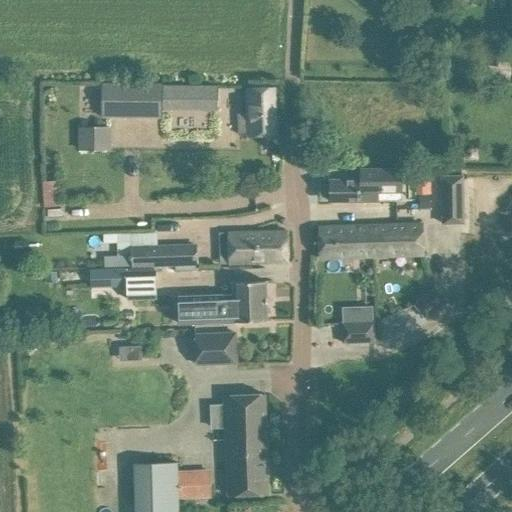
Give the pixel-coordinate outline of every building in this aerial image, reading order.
[(101,83),(101,117),(163,118),(163,107),(199,107),(199,100),(219,100),(219,81),(198,81),(198,83),(101,83)] [(248,88),(248,112),(239,112),(240,134),(249,134),(249,135),(277,134),(276,87),(248,88)] [(109,150),(109,126),(79,126),(79,150),(109,150)] [(328,144),(329,165),(344,165),(343,144),(328,144)] [(361,179),(330,179),(331,201),(379,200),(378,191),(402,191),(401,169),(361,169),(361,179)] [(463,176),(442,176),(442,224),(463,224),(463,215),(463,176)] [(420,187),(420,200),(431,200),(431,187),(420,187)] [(422,224),(340,227),(320,227),(320,257),(340,257),(423,254),(422,224)] [(228,231),(229,263),(289,261),(288,230),(228,231)] [(154,247),(132,247),(132,255),(132,265),(175,264),(196,263),(198,263),(197,245),(154,247)] [(126,272),(127,299),(156,298),(155,270),(126,272)] [(179,297),(183,297),(184,322),(180,322),(180,323),(224,322),(224,321),(235,320),(235,321),(267,320),(266,280),(233,282),(234,294),(179,296),(179,297)] [(415,305),(426,318),(446,301),(435,288),(415,305)] [(342,322),(343,342),(375,341),(374,321),(342,322)] [(195,335),(196,363),(240,361),(238,333),(195,335)] [(124,345),(125,358),(147,357),(146,344),(124,345)] [(227,453),(228,453),(229,494),(269,493),(266,394),(224,395),(225,404),(212,405),(213,426),(226,425),(227,453)] [(184,511),(185,496),(217,496),(216,466),(185,467),(185,458),(139,459),(140,511),(184,511)]
